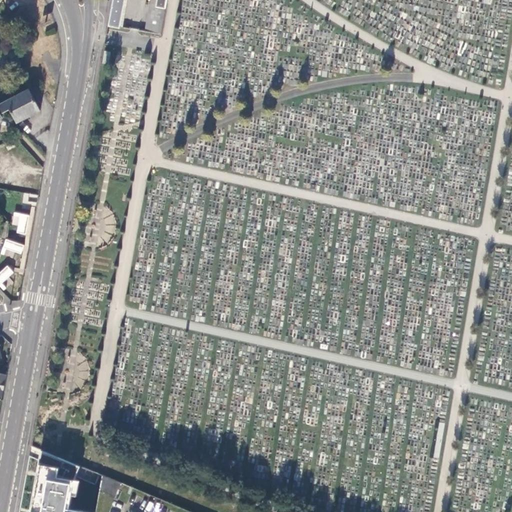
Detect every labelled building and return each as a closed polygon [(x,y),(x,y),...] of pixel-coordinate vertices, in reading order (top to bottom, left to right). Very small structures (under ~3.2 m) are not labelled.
[(111,0),(107,25),(119,27),(123,0),(111,0)] [(156,7),(166,9),(167,0),(150,0),(149,6),(156,7)] [(149,6),(144,32),(161,35),(166,9),(156,7),(149,6)] [(0,105),(0,107),(3,114),(10,110),(17,123),(41,111),(30,91),(20,95),(20,94),(15,96),(16,98),(0,105)] [(17,226),(16,232),(25,234),(28,214),(14,211),(11,225),(17,226)] [(6,239),(8,232),(9,227),(10,223),(8,221),(0,228),(0,236),(2,237),(6,239)] [(21,254),(23,243),(4,240),(1,254),(12,256),(12,253),(21,254)] [(0,285),(14,272),(7,265),(0,271),(0,285)] [(79,466),(41,450),(29,511),(90,511),(68,508),(73,479),(79,466)] [(118,490),(121,483),(101,475),(99,490),(115,497),(118,490)]
